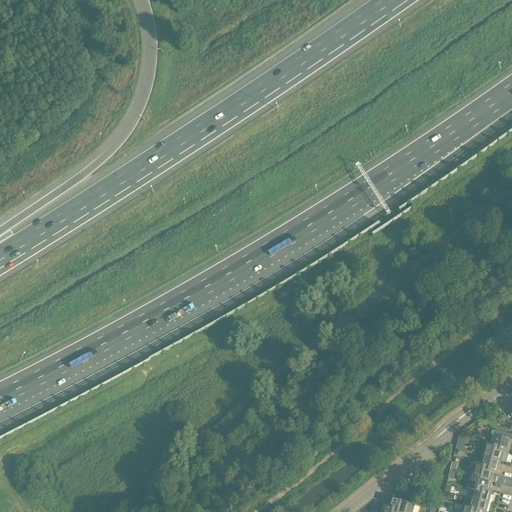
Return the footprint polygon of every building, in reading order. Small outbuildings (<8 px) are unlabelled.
[(491,445),(496,447),(498,447),(497,451),(503,453),(503,454),(507,455),(508,455),(511,441),(511,439),(511,435),(499,432),(498,437),(494,436),(491,445)] [(459,436),(458,442),(464,444),(466,444),(467,438),(459,436)] [(483,448),(481,456),(483,457),(496,460),(501,462),(506,463),(508,457),(506,457),(507,455),(503,454),(503,453),(497,451),(498,447),(496,447),(491,445),(486,443),(485,448),(483,448)] [(480,465),(487,467),(486,471),(492,473),(492,474),(496,475),(497,475),(501,462),(496,460),(483,457),(480,465)] [(472,471),(471,474),(472,476),(472,477),(490,482),(495,483),(497,477),(495,477),(496,475),(492,474),(492,473),(486,471),(487,467),(480,465),(475,463),(474,469),(472,471)] [(472,477),(468,490),(473,491),(480,493),(481,488),(487,490),(490,482),(472,477)] [(473,491),(471,499),(489,504),(493,491),(487,490),(481,488),(480,493),(473,491)] [(466,498),(463,506),(468,508),(475,510),(474,511),(486,511),(489,504),(471,499),(466,498)] [(389,507),(389,508),(391,508),(396,510),(395,511),(413,511),(414,510),(415,506),(410,504),(392,499),(389,507)]
